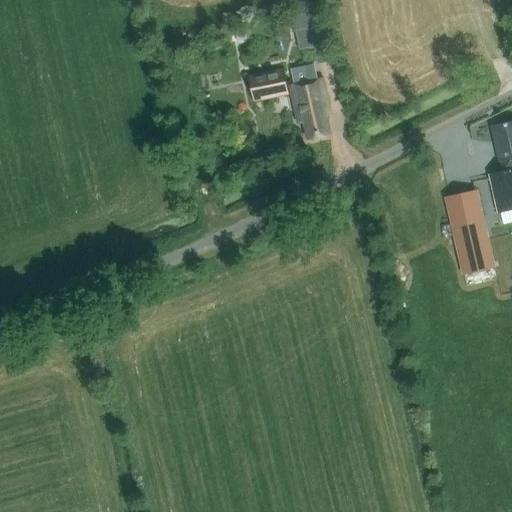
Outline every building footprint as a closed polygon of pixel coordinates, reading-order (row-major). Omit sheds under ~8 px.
[(311,26),(307,9),(290,12),(294,30),(311,26)] [(281,69),(246,77),(251,99),(286,90),(281,69)] [(300,121),(305,138),(327,132),(320,108),(325,107),(317,75),(285,84),(294,122),(300,121)] [(511,119),(489,125),(499,170),(487,173),(496,212),(511,208),(511,119)] [(479,190),(446,197),(464,275),(497,268),(479,190)]
